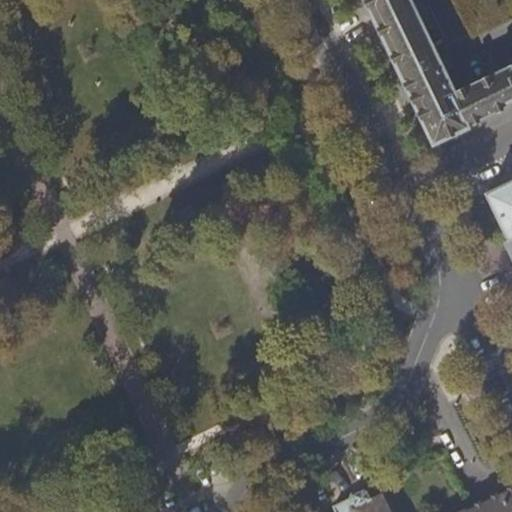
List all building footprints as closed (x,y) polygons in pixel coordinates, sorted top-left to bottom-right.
[(364,0),(382,37),(425,125),(435,145),(470,128),(455,94),(436,52),(410,0),(364,0)] [(455,94),(470,128),(511,107),(511,67),(474,86),(455,94)] [(511,183),(489,195),(511,241),(511,240),(511,183)] [(0,484),(42,467),(0,368),(0,484)] [(511,511),(511,489),(489,500),(463,511),(393,511),(386,497),(386,496),(385,494),(373,500),(369,492),(364,491),(353,496),(350,501),(334,509),(336,511),(511,511)]
